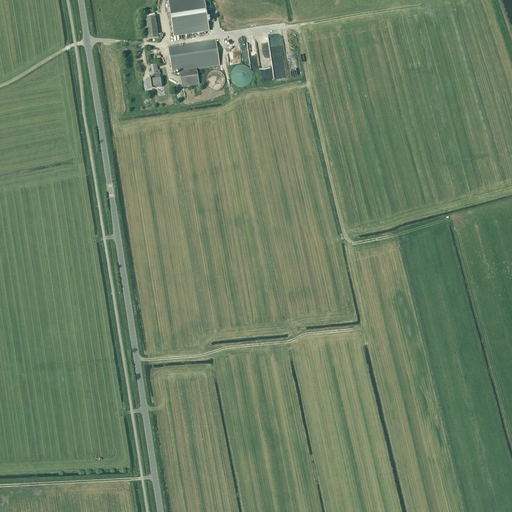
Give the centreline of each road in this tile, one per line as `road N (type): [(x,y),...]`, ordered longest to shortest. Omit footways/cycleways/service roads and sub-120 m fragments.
road 1 (tertiary): [(160,511),(80,0)]
road 2 (track): [(136,360),(355,328)]
